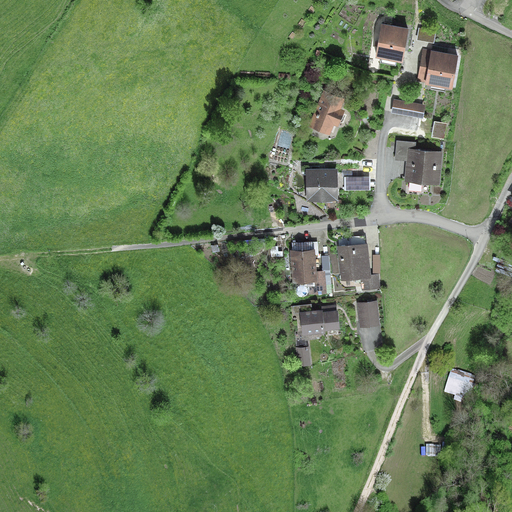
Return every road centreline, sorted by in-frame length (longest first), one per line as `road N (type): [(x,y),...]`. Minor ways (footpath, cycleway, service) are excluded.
road 1 (residential): [(511,184),(413,374)]
road 2 (track): [(413,374),(357,511)]
